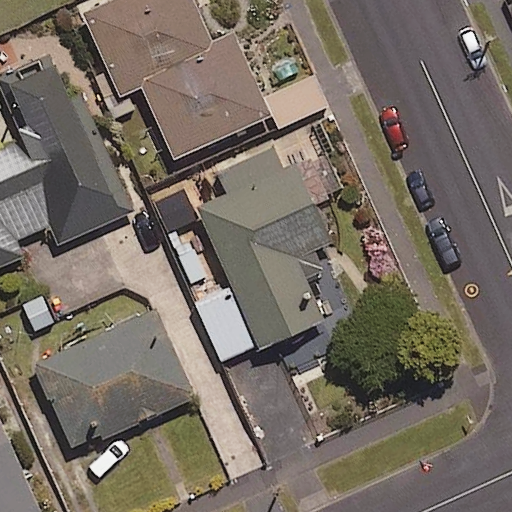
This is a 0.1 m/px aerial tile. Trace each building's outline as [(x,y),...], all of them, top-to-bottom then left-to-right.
[(196,0),(110,0),(85,12),(123,96),(144,86),(148,77),(211,49),(215,40),(196,0)] [(274,115),(236,30),(215,40),(211,49),(148,77),(144,86),(177,158),(274,115)] [(0,263),(25,253),(19,240),(52,225),(60,245),(138,211),(86,92),(75,97),(56,54),(0,78),(27,139),(0,151),(0,263)] [(335,242),(300,162),(200,205),(263,349),(328,321),(300,257),(335,242)] [(196,393),(158,308),(36,361),(74,447),(196,393)] [(0,511),(44,511),(0,412),(0,511)]
